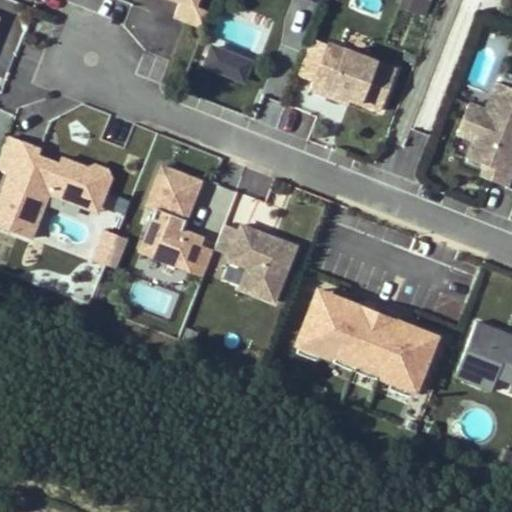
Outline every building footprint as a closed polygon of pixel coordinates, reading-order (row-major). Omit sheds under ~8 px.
[(192,0),(175,0),(170,15),(198,26),(204,10),(191,4),(192,0)] [(425,20),(432,2),(427,0),(399,0),(396,8),(425,20)] [(349,30),(343,46),(365,55),(371,39),(349,30)] [(398,70),(313,38),(296,81),(380,113),(398,70)] [(247,59),(208,45),(200,63),(239,78),(247,59)] [(511,177),(511,86),(496,80),(485,105),(468,99),(456,132),(471,138),(465,154),(484,161),(479,173),(510,184),(511,177)] [(418,160),(427,135),(410,130),(402,155),(418,160)] [(39,146),(11,135),(0,163),(0,167),(9,171),(0,193),(0,223),(33,237),(49,193),(100,212),(114,175),(111,168),(98,163),(89,166),(63,156),(61,162),(37,153),(39,146)] [(206,178),(164,162),(146,205),(157,210),(154,219),(152,218),(139,251),(206,276),(216,249),(204,244),(207,234),(187,227),(206,178)] [(209,184),(193,222),(218,232),(235,194),(209,184)] [(242,230),(226,224),(216,249),(235,257),(233,264),(251,271),(243,291),(278,305),(300,244),(245,223),(242,230)] [(109,264),(121,234),(106,228),(94,258),(109,264)] [(447,338),(318,288),(298,342),(426,392),(447,338)] [(511,328),(480,317),(458,373),(494,388),(500,374),(511,378),(511,386),(511,387),(511,328)]
